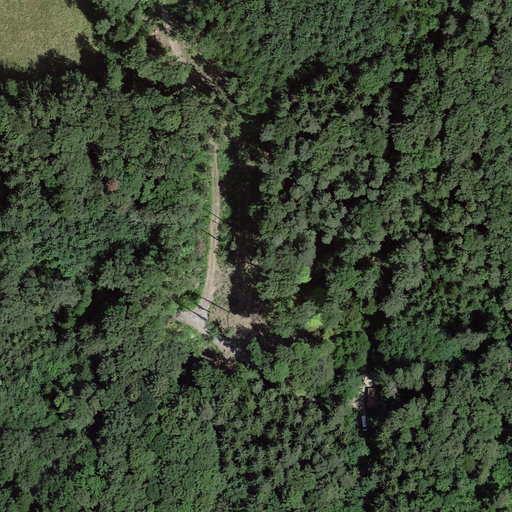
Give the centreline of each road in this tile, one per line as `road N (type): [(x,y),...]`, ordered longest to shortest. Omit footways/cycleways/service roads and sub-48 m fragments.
road 1 (track): [(133,0),(184,101),(376,249),(422,356),(378,487),(380,511)]
road 2 (track): [(378,487),(311,395),(203,327),(0,226)]
road 3 (track): [(203,327),(223,131)]
road 4 (track): [(492,0),(511,129)]
